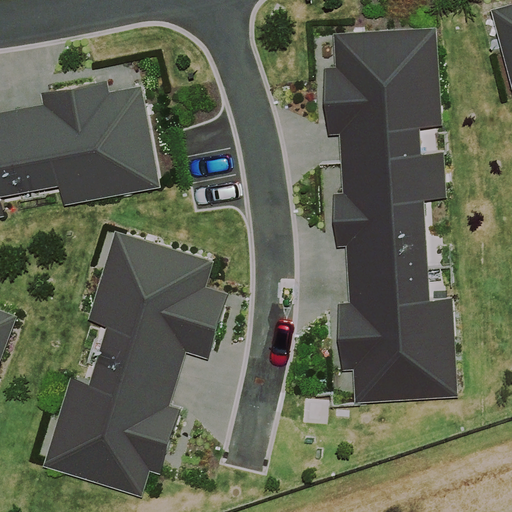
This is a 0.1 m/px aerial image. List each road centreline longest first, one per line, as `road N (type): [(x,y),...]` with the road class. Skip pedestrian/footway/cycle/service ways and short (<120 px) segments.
road 1 (residential): [(244,8),(293,165),(288,491)]
road 2 (residential): [(244,8),(0,48)]
